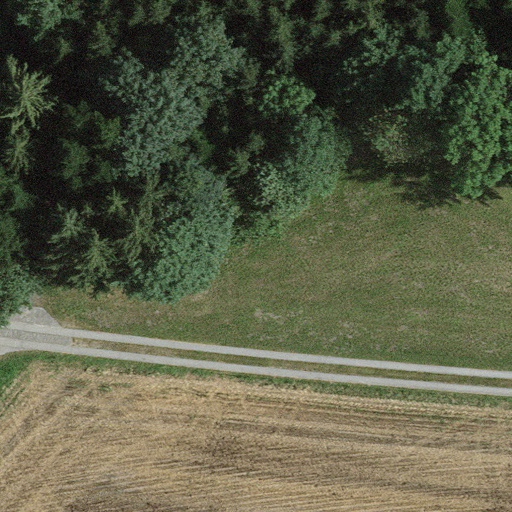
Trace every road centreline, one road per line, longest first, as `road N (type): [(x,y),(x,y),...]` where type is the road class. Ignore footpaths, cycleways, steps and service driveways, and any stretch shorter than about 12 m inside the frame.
road 1 (track): [(511,385),(0,340)]
road 2 (track): [(18,0),(27,340)]
